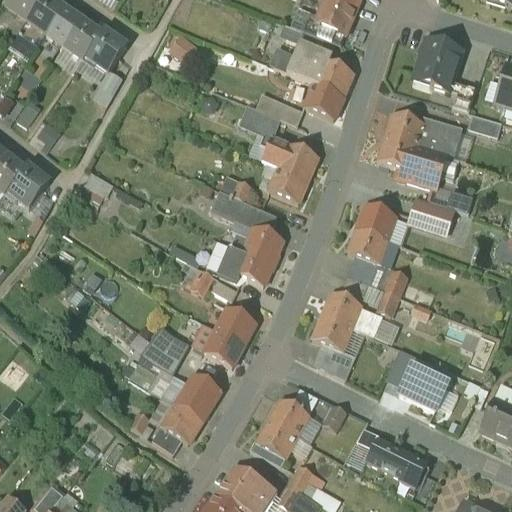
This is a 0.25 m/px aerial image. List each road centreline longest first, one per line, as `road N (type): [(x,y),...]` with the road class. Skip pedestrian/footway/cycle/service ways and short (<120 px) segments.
road 1 (residential): [(401,7),(384,20),(344,160),(266,361)]
road 2 (residential): [(266,361),(511,481)]
road 3 (residential): [(266,361),(176,511)]
